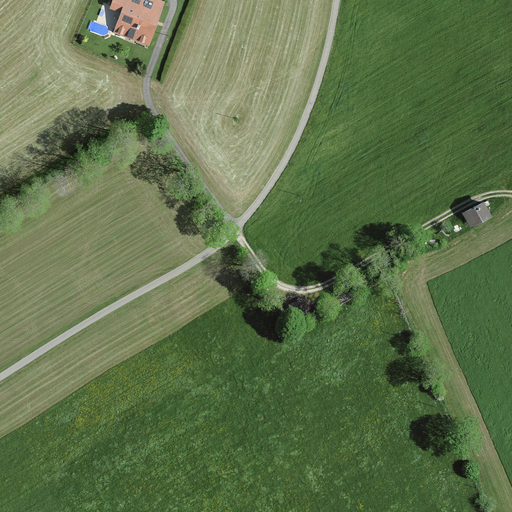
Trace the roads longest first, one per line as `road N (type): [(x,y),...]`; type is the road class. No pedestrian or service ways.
road 1 (unclassified): [(336,0),(318,81),(291,149),(235,227),(0,376)]
road 2 (track): [(235,227),(265,276),(296,291),(325,288),(487,195),(511,194)]
